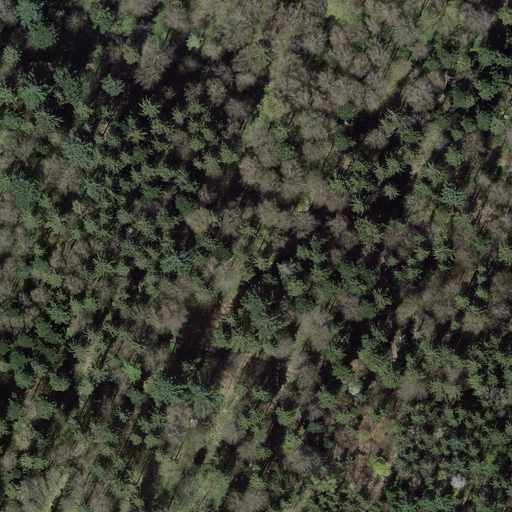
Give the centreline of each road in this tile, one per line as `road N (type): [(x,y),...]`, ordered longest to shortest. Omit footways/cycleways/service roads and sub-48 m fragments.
road 1 (track): [(370,511),(398,421),(398,353),(372,170),(354,130),(301,93),(170,57),(36,0)]
road 2 (track): [(511,418),(104,323),(67,323),(0,344)]
